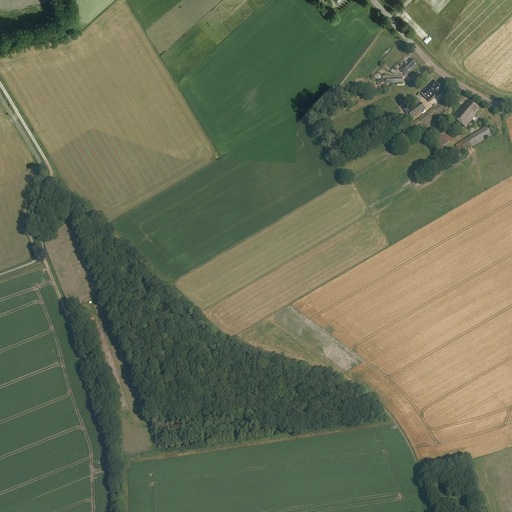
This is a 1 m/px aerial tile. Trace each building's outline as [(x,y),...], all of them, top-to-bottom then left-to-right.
[(416,65),(411,59),(401,69),(399,70),(406,77),(407,75),(416,67),(414,66),(416,65)] [(442,90),(432,81),(420,93),(429,102),(438,93),(438,94),(442,90)] [(448,107),(450,105),(446,99),(433,108),(407,128),(412,135),(439,115),(448,108),(448,107)] [(474,115),(479,109),(470,102),(465,107),(464,106),(453,118),(465,128),(476,116),(474,115)] [(423,111),(425,109),(420,103),(407,112),(411,119),(412,118),(412,119),(423,111)] [(437,123),(432,126),(437,135),(442,131),(437,123)] [(466,152),(492,136),(485,125),(482,127),(484,128),(460,142),(461,143),(455,146),(461,155),(466,152)] [(420,135),(420,137),(425,137),(425,138),(435,132),(433,129),(426,134),(424,136),(424,135),(420,135)] [(441,152),(445,158),(450,154),(448,151),(449,151),(446,145),(452,141),(448,135),(449,135),(446,131),(436,138),(432,141),(438,150),(441,148),(443,151),(441,152)]
